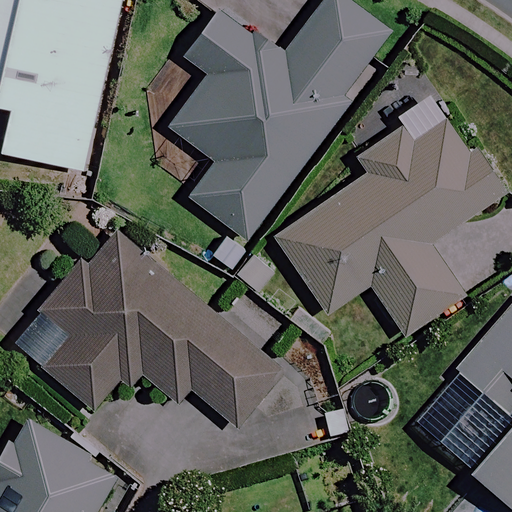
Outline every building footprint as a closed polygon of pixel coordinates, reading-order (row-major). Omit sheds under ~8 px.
[(114,0),(0,0),(0,154),(76,172),(114,0)] [(382,33),(336,0),(316,0),(274,58),(210,11),(178,55),(202,73),(163,127),(210,162),(183,198),(250,247),(350,110),(334,98),(382,33)] [(494,195),(423,99),(346,157),(359,175),(269,242),(324,316),(363,287),(400,337),(458,294),(424,248),(494,195)] [(278,372),(114,231),(81,270),(74,264),(31,314),(61,339),(36,369),(87,412),(125,368),(170,406),(184,390),(230,429),(278,372)] [(511,511),(511,298),(449,372),(511,426),(511,431),(470,480),(507,511),(511,511)] [(95,511),(115,480),(18,420),(0,448),(0,511),(95,511)]
